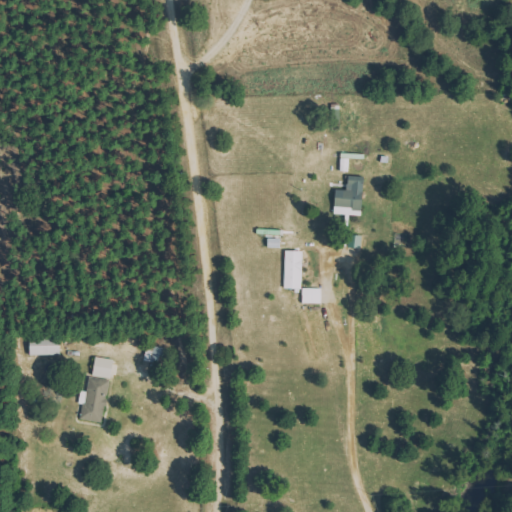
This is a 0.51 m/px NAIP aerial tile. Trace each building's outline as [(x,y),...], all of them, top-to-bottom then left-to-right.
[(343,171),(351,172),(352,159),(367,160),(368,154),(343,153),(343,171)] [(364,216),(368,179),(351,177),(349,190),(339,189),(336,213),(364,216)] [(287,288),(305,288),(306,250),(288,250),(287,288)] [(306,303),(324,303),(324,288),(306,288),(306,303)] [(33,355),(64,355),(64,339),(33,338),(33,355)] [(83,420),(107,423),(115,359),(96,357),(92,392),(83,391),(82,403),(85,404),(83,420)]
